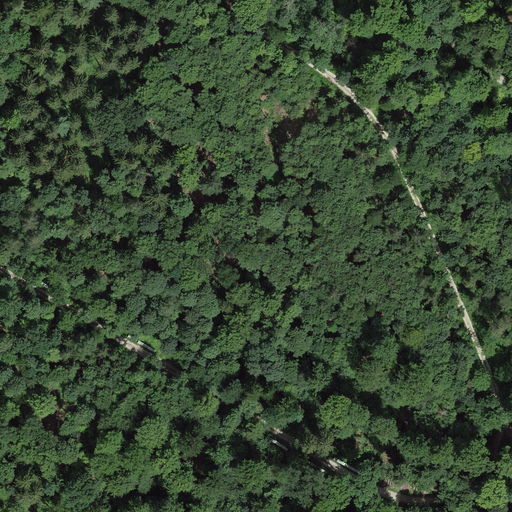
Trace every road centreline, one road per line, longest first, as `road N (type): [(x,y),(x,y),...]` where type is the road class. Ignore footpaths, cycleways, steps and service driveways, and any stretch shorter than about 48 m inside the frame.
road 1 (track): [(228,0),(247,25),(349,90),(390,143),(501,407),(492,452),(476,476),(442,500),(389,494),(0,271)]
road 2 (track): [(511,89),(437,31),(377,0)]
